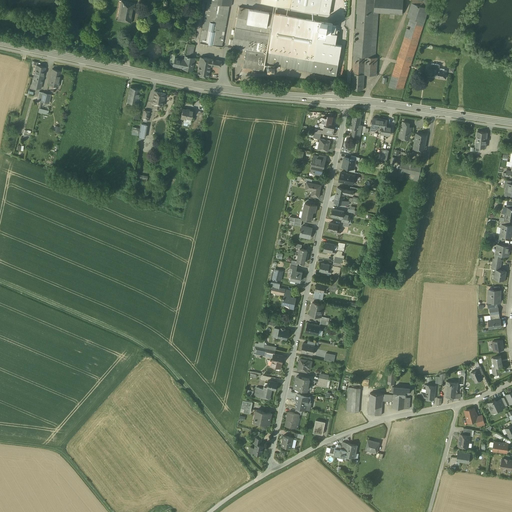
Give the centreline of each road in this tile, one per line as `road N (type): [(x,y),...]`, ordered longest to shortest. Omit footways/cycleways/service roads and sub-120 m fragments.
road 1 (unclassified): [(266,474),(349,100)]
road 2 (secondary): [(349,100),(225,89),(0,42)]
road 3 (unclassified): [(266,474),(357,429),(459,404)]
road 4 (track): [(120,511),(76,432),(0,427)]
road 5 (secondary): [(511,122),(349,100)]
